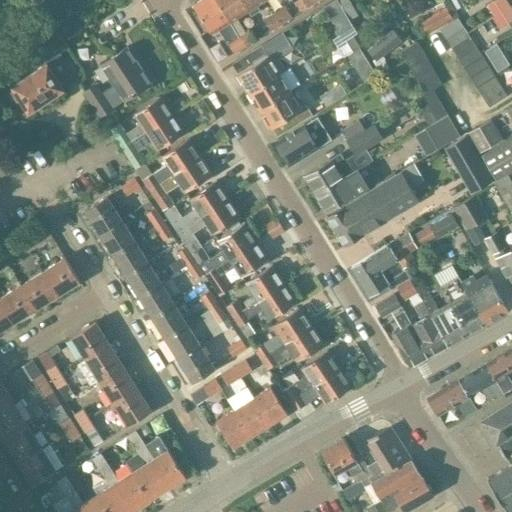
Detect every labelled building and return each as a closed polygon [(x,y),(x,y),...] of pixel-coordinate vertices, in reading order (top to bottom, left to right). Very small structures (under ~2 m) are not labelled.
[(238,36),(215,0),(198,0),(193,3),(194,4),(211,32),(217,28),(218,28),(227,42),(238,36)] [(242,0),(215,0),(238,36),(245,31),(236,16),(247,9),(248,9),(242,0)] [(242,0),(248,9),(247,9),(251,16),(252,15),(261,10),(257,4),(262,0),(242,0)] [(317,0),(302,0),(308,9),(318,2),(317,0)] [(337,0),(334,0),(325,6),(331,16),(343,9),(337,0)] [(348,0),(339,0),(348,14),(355,10),(348,0)] [(493,0),(486,4),(493,15),(510,5),(506,0),(493,0)] [(427,37),(440,29),(454,19),(446,5),(418,23),(427,37)] [(499,30),(511,21),(511,8),(510,5),(493,15),(491,17),(499,30)] [(286,6),(274,13),(282,24),(293,17),(286,6)] [(274,13),(263,19),(271,31),(282,24),(274,13)] [(440,29),(446,38),(464,27),(458,17),(454,19),(440,29)] [(464,27),(446,38),(452,48),(470,36),(464,27)] [(238,36),(244,46),(256,39),(249,28),(245,31),(238,36)] [(368,49),(376,60),(401,40),(393,30),(368,49)] [(266,41),(231,63),(237,73),(248,92),(285,68),(278,57),(290,49),(280,33),(266,41)] [(238,36),(227,42),(234,53),(244,46),(238,36)] [(452,48),(458,58),(476,46),(470,36),(452,48)] [(402,50),(411,66),(427,57),(417,41),(402,50)] [(115,82),(104,90),(114,105),(150,81),(127,45),(102,62),(115,82)] [(476,46),(458,58),(464,68),(483,56),(476,46)] [(47,61),(12,84),(28,110),(63,87),(63,89),(78,79),(76,75),(80,73),(69,56),(64,60),(60,53),(47,61)] [(364,55),(352,63),(362,79),(375,70),(364,55)] [(464,68),(470,77),(489,65),(483,56),(464,68)] [(426,93),(433,89),(442,84),(427,57),(411,66),(426,93)] [(489,65),(470,77),(476,87),(495,75),(489,65)] [(286,69),(285,68),(248,92),(259,109),(289,90),(299,83),(289,68),(286,69)] [(476,87),(482,96),(501,85),(495,75),(476,87)] [(82,90),(100,118),(113,109),(96,82),(82,90)] [(482,96),(489,107),(508,95),(501,85),(482,96)] [(414,99),(422,114),(441,103),(433,89),(426,93),(414,99)] [(276,136),(311,114),(305,105),(300,108),(289,90),(259,109),(276,136)] [(135,112),(147,130),(172,114),(160,96),(135,112)] [(422,114),(429,125),(447,114),(441,103),(422,114)] [(184,132),(172,114),(147,130),(159,148),(184,132)] [(429,125),(426,126),(439,148),(441,147),(460,136),(447,114),(429,125)] [(304,124),(276,142),(291,165),(318,148),(318,147),(331,139),(318,117),(304,125),(304,124)] [(491,118),(467,132),(479,153),(503,138),(491,118)] [(109,129),(121,148),(147,131),(141,122),(127,131),(121,122),(109,129)] [(355,155),(383,137),(375,123),(346,140),(355,155)] [(147,161),(140,150),(153,141),(147,131),(121,148),(135,168),(147,161)] [(467,134),(443,148),(470,194),(493,180),(467,134)] [(511,135),(481,154),(496,181),(511,171),(511,135)] [(143,180),(149,189),(200,155),(189,138),(163,155),(169,163),(143,180)] [(352,159),(346,163),(340,153),(305,174),(315,192),(357,168),(352,159)] [(200,155),(149,189),(163,210),(174,202),(168,193),(182,183),(187,190),(212,174),(200,155)] [(357,168),(315,192),(326,210),(368,186),(358,168),(357,168)] [(401,171),(327,216),(344,245),(419,200),(401,171)] [(511,181),(508,175),(494,183),(511,213),(511,181)] [(121,186),(127,196),(141,187),(135,177),(121,186)] [(164,211),(177,231),(228,197),(217,180),(191,197),(197,206),(182,216),(174,205),(164,211)] [(489,217),(475,194),(452,207),(465,230),(489,217)] [(85,208),(99,230),(121,217),(107,195),(85,208)] [(177,231),(187,245),(192,252),(202,245),(193,233),(208,222),(215,232),(240,215),(228,197),(177,231)] [(163,220),(155,207),(145,214),(153,226),(163,220)] [(451,213),(430,225),(436,237),(437,238),(458,225),(451,213)] [(99,230),(112,252),(134,238),(121,217),(99,230)] [(173,234),(163,220),(153,226),(163,241),(173,234)] [(192,252),(196,259),(205,272),(255,239),(244,222),(219,239),(226,249),(210,258),(202,245),(192,252)] [(436,237),(430,225),(415,233),(414,233),(421,246),(427,242),(436,237)] [(389,243),(398,258),(403,268),(416,261),(410,252),(418,248),(408,232),(389,243)] [(487,241),(496,257),(511,285),(511,247),(508,250),(499,234),(487,241)] [(34,235),(23,241),(30,251),(40,246),(34,235)] [(437,238),(436,237),(427,242),(434,254),(443,248),(437,238)] [(112,252),(126,273),(148,259),(134,238),(112,252)] [(205,272),(204,273),(219,296),(230,288),(222,275),(237,265),(243,274),(268,257),(255,239),(205,272)] [(21,256),(30,251),(23,241),(15,246),(21,256)] [(380,268),(398,258),(389,243),(352,265),(370,295),(389,283),(380,268)] [(175,252),(185,266),(196,259),(192,252),(187,245),(175,252)] [(65,256),(42,271),(57,295),(80,280),(65,256)] [(126,273),(139,294),(161,281),(148,259),(126,273)] [(205,272),(196,259),(185,266),(195,280),(204,273),(205,272)] [(247,281),(255,293),(244,301),(247,306),(284,282),(272,265),(247,281)] [(42,271),(20,285),(35,308),(57,295),(42,271)] [(467,333),(486,322),(465,286),(459,275),(439,287),(448,301),(450,304),(467,333)] [(409,297),(418,292),(409,277),(395,285),(404,300),(409,297)] [(465,286),(486,322),(507,310),(489,279),(479,285),(476,280),(465,286)] [(139,294),(152,316),(174,302),(161,281),(139,294)] [(284,282),(247,306),(244,308),(232,316),(248,339),(256,333),(248,321),(251,319),(250,317),(264,307),(270,317),(295,300),(284,282)] [(20,285),(0,297),(0,301),(13,322),(35,308),(20,285)] [(218,304),(209,290),(200,296),(209,310),(218,304)] [(394,294),(375,305),(382,317),(401,306),(394,294)] [(450,304),(440,310),(430,294),(422,298),(423,300),(448,344),(467,333),(450,304)] [(225,307),(232,316),(244,308),(237,298),(225,307)] [(412,323),(429,354),(448,344),(423,300),(414,305),(421,318),(412,323)] [(0,301),(0,330),(13,322),(0,301)] [(152,316),(166,337),(187,323),(174,302),(152,316)] [(218,304),(209,310),(218,325),(227,319),(218,304)] [(253,349),(259,359),(312,325),(300,307),(274,324),(281,334),(266,344),(265,341),(253,349)] [(429,354),(403,309),(393,315),(401,329),(393,334),(411,365),(429,354)] [(71,335),(85,358),(109,343),(95,320),(71,335)] [(166,337),(179,358),(201,345),(187,323),(166,337)] [(312,325),(259,359),(266,369),(293,352),(298,359),(323,342),(312,325)] [(248,348),(241,338),(227,347),(234,357),(248,348)] [(123,365),(109,343),(85,358),(99,380),(123,365)] [(214,367),(201,345),(179,358),(193,380),(214,367)] [(511,389),(511,381),(508,373),(511,370),(511,347),(488,362),(506,393),(511,389)] [(281,391),(287,400),(339,367),(327,350),(302,367),(307,374),(281,391)] [(240,378),(252,370),(245,358),(232,366),(240,378)] [(488,362),(461,378),(471,395),(481,389),(488,402),(489,404),(506,393),(488,362)] [(47,369),(52,379),(61,373),(56,364),(47,369)] [(137,387),(123,365),(99,380),(113,402),(137,387)] [(228,385),(240,378),(232,366),(221,374),(228,385)] [(339,367),(287,400),(295,412),(320,395),(325,401),(350,384),(339,367)] [(49,382),(43,373),(33,380),(38,388),(49,382)] [(52,379),(57,388),(67,383),(61,373),(52,379)] [(223,389),(215,377),(202,385),(210,397),(223,389)] [(439,413),(471,395),(461,378),(428,397),(439,413)] [(0,380),(0,411),(15,403),(1,380),(0,380)] [(54,390),(49,382),(38,388),(45,397),(54,390)] [(270,385),(252,397),(269,423),(287,411),(270,385)] [(151,409),(137,387),(113,402),(127,424),(151,409)] [(252,397),(234,408),(251,434),(269,423),(252,397)] [(511,401),(482,421),(510,465),(487,479),(508,511),(511,509),(511,401)] [(0,411),(0,432),(4,440),(29,425),(15,403),(0,411)] [(74,414),(79,423),(89,417),(83,408),(74,414)] [(251,434),(234,408),(216,420),(233,446),(251,434)] [(76,426),(70,416),(59,423),(65,433),(76,426)] [(79,423),(85,433),(95,427),(89,417),(79,423)] [(4,440),(18,462),(42,447),(29,425),(4,440)] [(81,435),(76,426),(65,433),(71,441),(81,435)] [(372,474),(362,480),(365,486),(372,482),(373,483),(412,459),(391,426),(366,440),(377,460),(367,465),(372,474)] [(126,435),(137,452),(146,445),(135,429),(126,435)] [(159,435),(145,444),(146,445),(154,457),(150,460),(167,488),(186,476),(168,449),(159,435)] [(358,483),(362,480),(372,474),(367,465),(360,454),(355,456),(346,439),(322,452),(333,472),(347,465),(358,483)] [(145,463),(150,460),(154,457),(146,445),(137,452),(145,463)] [(56,470),(42,447),(18,462),(32,485),(56,470)] [(101,473),(110,467),(100,452),(91,458),(101,473)] [(433,494),(412,459),(373,483),(382,499),(367,508),(368,511),(383,511),(399,504),(404,511),(433,494)] [(132,472),(149,499),(167,488),(150,460),(145,463),(132,472)] [(110,486),(114,483),(119,480),(110,467),(101,473),(110,486)] [(119,480),(114,483),(132,511),(149,499),(132,472),(119,480)] [(66,495),(75,489),(65,474),(56,480),(66,495)] [(108,511),(129,511),(132,511),(114,483),(110,486),(97,494),(108,511)] [(66,495),(74,509),(79,506),(84,503),(75,489),(66,495)] [(84,503),(79,506),(83,511),(108,511),(97,494),(84,503)]
